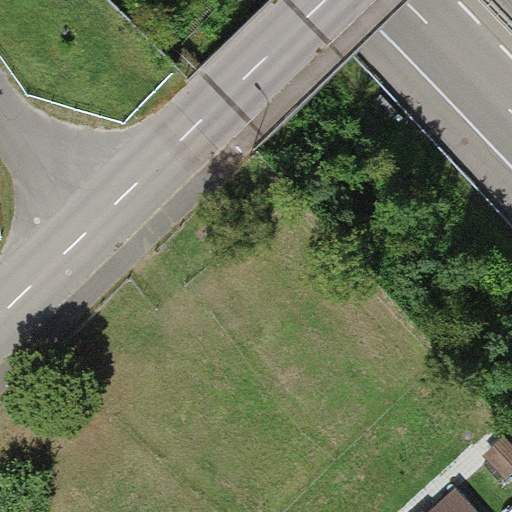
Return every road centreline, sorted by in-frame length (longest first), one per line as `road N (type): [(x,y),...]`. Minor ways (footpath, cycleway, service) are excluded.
road 1 (tertiary): [(92,220),(330,0)]
road 2 (motorway): [(403,0),(511,111)]
road 3 (residential): [(92,220),(0,111)]
road 4 (tertiary): [(0,314),(92,220)]
